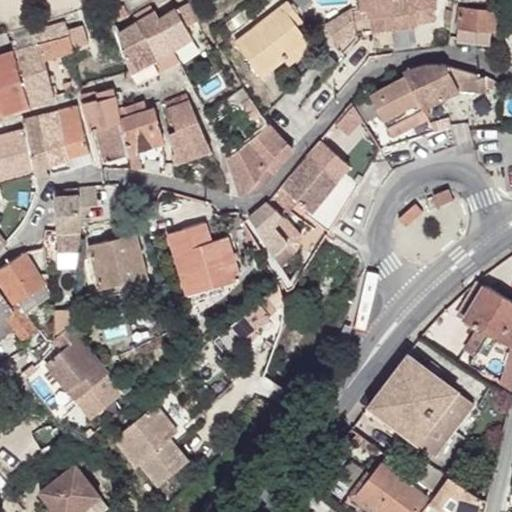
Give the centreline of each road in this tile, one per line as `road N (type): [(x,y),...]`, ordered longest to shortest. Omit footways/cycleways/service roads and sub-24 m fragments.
road 1 (residential): [(0,259),(32,232),(54,182),(135,176),(249,203),(357,83),(398,60),(450,56),(511,78)]
road 2 (secondary): [(254,511),(411,305),(511,224)]
